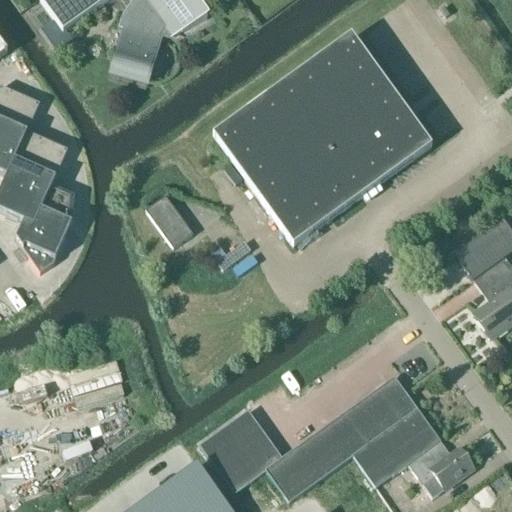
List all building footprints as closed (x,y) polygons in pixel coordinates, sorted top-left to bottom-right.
[(42,0),(39,2),(63,35),(112,0),(117,0),(126,13),(121,22),(117,33),(122,34),(110,76),(147,87),(160,41),(158,41),(164,32),(171,41),(171,42),(206,22),(190,0),(137,0),(136,1),(135,0),(42,0)] [(363,203),(379,192),(378,190),(430,153),(350,42),(212,141),(292,252),(362,202),(363,203)] [(0,178),(6,181),(0,194),(0,216),(24,227),(15,244),(24,257),(40,279),(53,270),(55,265),(71,228),(73,201),(51,191),(67,156),(26,137),(39,109),(0,91),(0,178)] [(145,216),(172,255),(194,240),(166,201),(145,216)] [(511,293),(511,273),(504,263),(511,257),(511,239),(502,226),(453,261),(472,287),(481,280),(497,302),(475,319),(492,343),(511,328),(511,297),(510,295),(511,293)] [(265,476),(288,508),(353,462),(375,493),(407,470),(431,504),(473,474),(458,454),(449,460),(393,382),(281,463),(247,416),(199,451),(233,499),(265,476)] [(196,470),(179,482),(199,509),(216,497),(196,470)] [(163,494),(176,511),(195,511),(199,509),(179,482),(163,494)] [(147,506),(151,511),(176,511),(163,494),(147,506)] [(227,511),(216,497),(199,509),(200,511),(227,511)]
